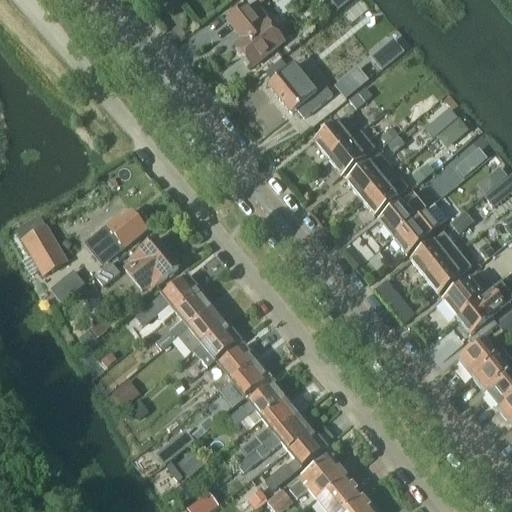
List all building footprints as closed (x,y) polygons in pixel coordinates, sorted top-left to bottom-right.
[(285,43),(267,22),(263,25),(247,6),(229,21),(244,40),(236,47),(254,68),(285,43)] [(282,77),(269,88),(292,116),(297,112),(304,121),(332,99),(315,78),(307,84),(294,68),(282,77)] [(366,106),(357,95),(347,102),(356,114),(366,106)] [(351,143),(346,136),(356,128),(347,117),(315,144),(329,161),(351,143)] [(435,123),(424,131),(432,141),(442,132),(435,123)] [(460,123),(450,131),(454,136),(462,137),(468,132),(460,123)] [(386,146),(397,138),(391,131),(381,139),(386,146)] [(351,143),(329,161),(342,178),(375,151),(362,134),(351,143)] [(394,157),(409,144),(402,135),(386,147),(394,157)] [(480,151),(461,167),(468,176),(487,160),(480,151)] [(361,201),(394,174),(380,157),(347,184),(361,201)] [(418,186),(432,175),(427,168),(413,180),(418,186)] [(374,217),(407,190),(394,174),(361,201),(374,217)] [(432,179),(423,186),(429,192),(437,185),(432,179)] [(490,182),(478,192),(483,199),(496,188),(490,182)] [(502,186),(484,200),(493,211),(511,197),(502,186)] [(416,222),(427,214),(412,196),(379,223),(393,241),(416,222)] [(108,228),(91,241),(96,247),(110,263),(147,232),(145,230),(145,226),(141,221),(137,220),(132,214),(124,221),(121,217),(108,228)] [(416,222),(393,241),(406,257),(440,230),(427,214),(416,222)] [(458,238),(473,226),(465,216),(450,228),(458,238)] [(40,220),(16,233),(22,243),(43,279),(67,265),(46,229),(40,220)] [(425,281),(459,255),(444,236),(411,263),(425,281)] [(180,269),(157,241),(133,261),(136,264),(126,272),(143,292),(152,285),(156,288),(180,269)] [(486,248),(479,253),(485,260),(492,255),(486,248)] [(439,297),(472,270),(459,255),(425,281),(439,297)] [(490,276),(504,266),(498,256),(483,267),(490,276)] [(112,267),(95,281),(103,290),(120,276),(112,267)] [(480,301),(490,293),(477,276),(443,303),(456,320),(480,301)] [(176,314),(201,294),(188,278),(136,321),(142,329),(170,307),(176,314)] [(480,301),(456,320),(470,337),(505,310),(511,304),(511,302),(499,286),(490,293),(480,301)] [(189,331),(207,315),(214,310),(201,294),(176,314),(183,323),(156,345),(162,353),(180,338),(189,331)] [(193,354),(194,353),(226,325),(214,310),(207,315),(189,331),(180,338),(193,354)] [(511,317),(499,328),(507,338),(511,333),(511,317)] [(208,369),(240,343),(226,325),(194,353),(208,369)] [(472,382),(503,357),(497,349),(490,355),(482,345),(458,365),(472,382)] [(219,395),(257,364),(244,348),(218,369),(225,378),(212,389),(218,396),(219,395)] [(105,385),(136,361),(130,353),(99,378),(105,385)] [(509,378),(511,376),(511,367),(503,357),(472,382),(484,398),(509,378)] [(257,364),(219,395),(232,411),(270,380),(257,364)] [(498,414),(511,402),(511,381),(509,378),(484,398),(498,414)] [(127,385),(113,397),(124,410),(138,398),(127,385)] [(261,421),(286,400),(273,385),(228,421),(234,428),(254,412),(261,421)] [(196,414),(212,402),(206,394),(190,406),(196,414)] [(288,426),(300,417),(286,400),(261,421),(268,430),(255,441),(262,448),(288,426)] [(511,431),(511,430),(511,402),(498,414),(511,431)] [(146,413),(139,403),(129,410),(137,420),(146,413)] [(242,475),(280,444),(287,453),(312,432),(300,417),(288,426),(262,448),(237,469),(242,475)] [(209,423),(202,429),(206,434),(214,428),(209,423)] [(271,493),(326,449),(312,432),(287,453),(294,461),(265,485),(271,493)] [(166,450),(156,458),(163,468),(173,460),(166,450)] [(316,502),(345,478),(345,474),(340,467),(336,467),(329,458),(299,482),(300,482),(288,492),(295,500),(307,491),(316,502)] [(187,478),(176,464),(167,471),(178,485),(187,478)] [(345,478),(316,502),(323,511),(373,511),(372,511),(372,507),(367,500),(363,500),(362,498),(346,479),(345,478)] [(272,511),(280,511),(291,503),(281,491),(265,504),(272,511)]
